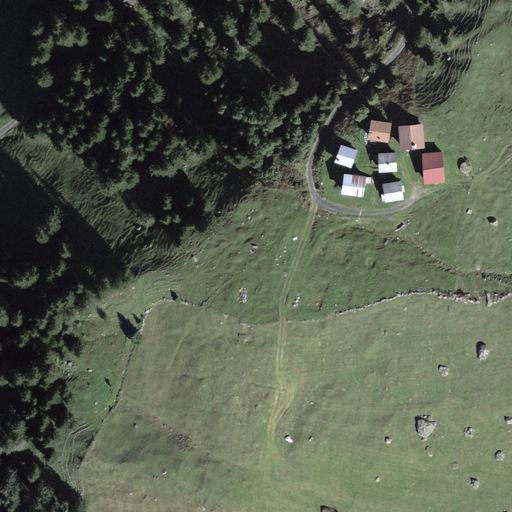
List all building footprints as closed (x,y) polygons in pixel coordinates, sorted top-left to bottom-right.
[(391,123),(371,120),(368,140),(388,143),(391,123)] [(422,124),(399,127),(401,149),(424,147),(422,124)] [(357,150),(341,145),(335,163),(351,168),(357,150)] [(442,152),(422,154),(424,184),(444,183),(442,152)] [(396,153),(378,154),(379,172),(397,171),(396,153)] [(366,177),(344,174),(341,194),(363,197),(366,177)] [(401,182),(382,185),(386,202),(404,199),(401,182)]
